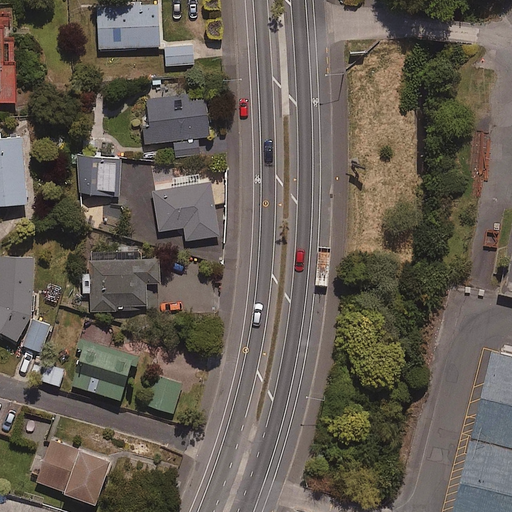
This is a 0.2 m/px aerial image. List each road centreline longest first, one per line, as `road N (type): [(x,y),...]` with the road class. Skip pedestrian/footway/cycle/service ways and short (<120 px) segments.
road 1 (secondary): [(205,511),(234,431),(265,282),(259,0)]
road 2 (secondary): [(299,0),(299,295),(281,400),(245,511)]
